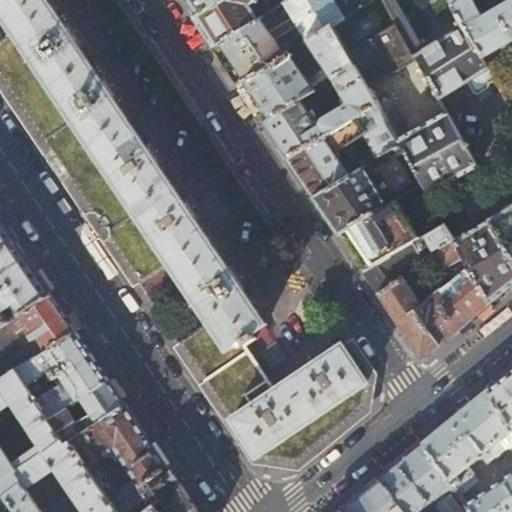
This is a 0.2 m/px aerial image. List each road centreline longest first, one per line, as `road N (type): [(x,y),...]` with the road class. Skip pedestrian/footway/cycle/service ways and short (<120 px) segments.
road 1 (residential): [(419,402),(149,0)]
road 2 (residential): [(244,511),(0,144)]
road 3 (residential): [(419,402),(287,511)]
road 4 (residential): [(511,326),(419,402)]
